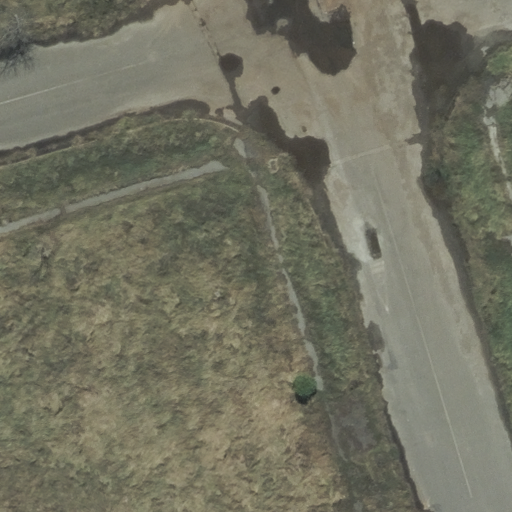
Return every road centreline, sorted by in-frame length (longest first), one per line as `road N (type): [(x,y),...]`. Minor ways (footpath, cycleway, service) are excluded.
road 1 (track): [(320,0),(478,511)]
road 2 (track): [(0,124),(444,0)]
